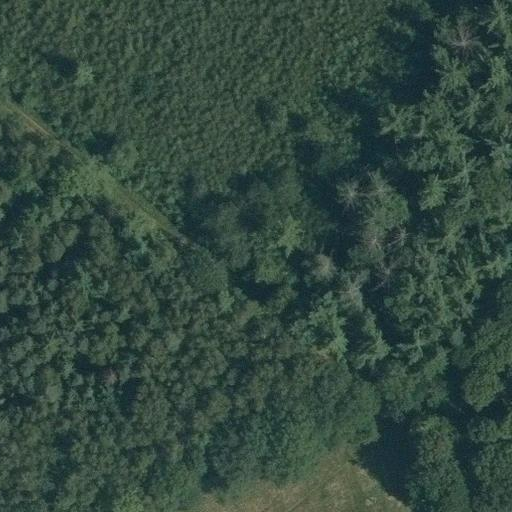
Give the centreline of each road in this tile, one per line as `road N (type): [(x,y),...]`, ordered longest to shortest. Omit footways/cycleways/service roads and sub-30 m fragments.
road 1 (track): [(396,413),(0,86)]
road 2 (track): [(511,218),(436,372),(396,413)]
